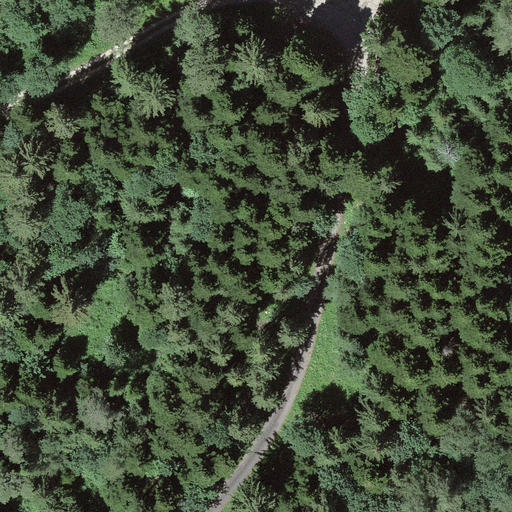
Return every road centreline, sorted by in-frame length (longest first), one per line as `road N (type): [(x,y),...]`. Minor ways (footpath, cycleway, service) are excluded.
road 1 (track): [(212,511),(273,433),(304,360),(372,0)]
road 2 (track): [(0,106),(223,0)]
